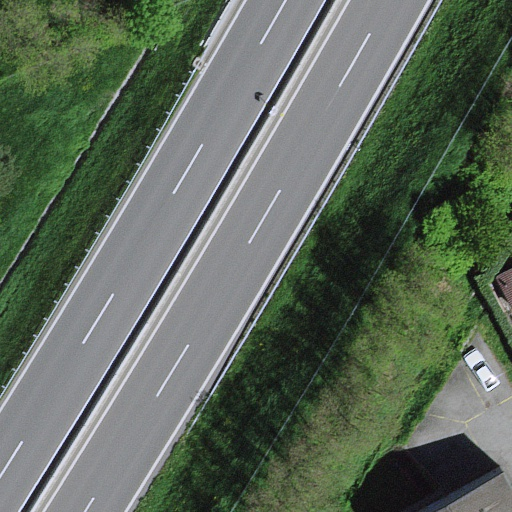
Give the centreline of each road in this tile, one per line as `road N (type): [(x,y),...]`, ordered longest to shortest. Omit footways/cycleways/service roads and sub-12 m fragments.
road 1 (motorway): [(84,511),(388,0)]
road 2 (motorway): [(285,0),(0,476)]
